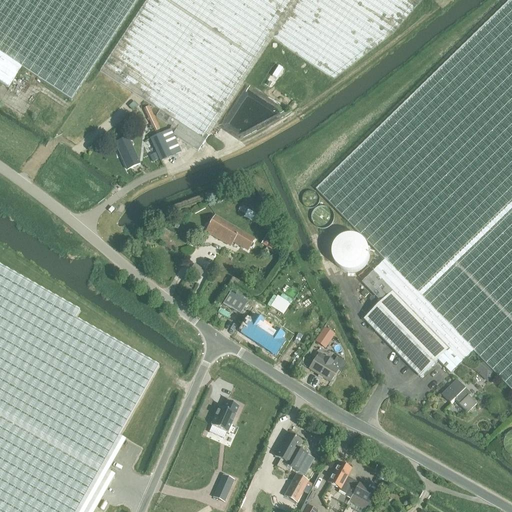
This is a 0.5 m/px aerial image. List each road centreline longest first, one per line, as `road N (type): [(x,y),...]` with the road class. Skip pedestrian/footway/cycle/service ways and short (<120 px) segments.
road 1 (unclassified): [(511,511),(218,339)]
road 2 (unclassified): [(218,339),(0,168)]
road 3 (unclassified): [(141,511),(218,339)]
